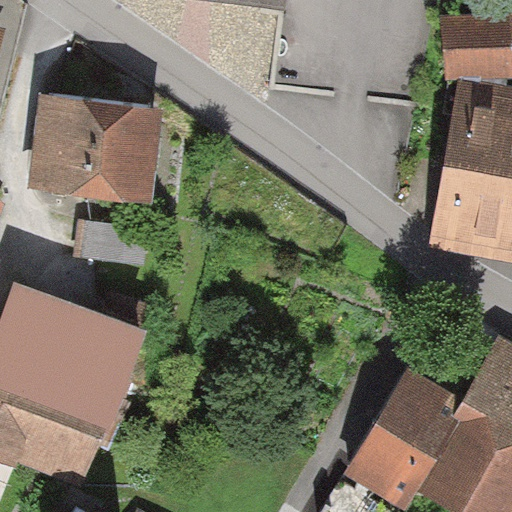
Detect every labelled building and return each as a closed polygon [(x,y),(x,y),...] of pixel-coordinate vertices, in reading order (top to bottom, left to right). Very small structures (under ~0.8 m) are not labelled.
[(211,0),(286,9),(286,0),(211,0)] [(511,0),(505,0),(507,14),(441,18),(445,82),(511,78),(511,0)] [(511,95),(466,86),(434,249),(511,263),(511,95)] [(165,109),(43,94),(39,133),(32,188),(153,203),(165,109)] [(150,231),(82,223),(78,255),(146,263),(150,231)] [(151,336),(16,287),(0,331),(0,466),(19,473),(21,467),(88,491),(106,442),(112,444),(151,336)] [(511,511),(511,342),(500,336),(462,404),(406,373),(346,479),(403,511),(410,511),(422,494),(455,511),(511,511)] [(403,511),(346,479),(326,511),(403,511)] [(134,511),(156,511),(141,502),(134,511)]
